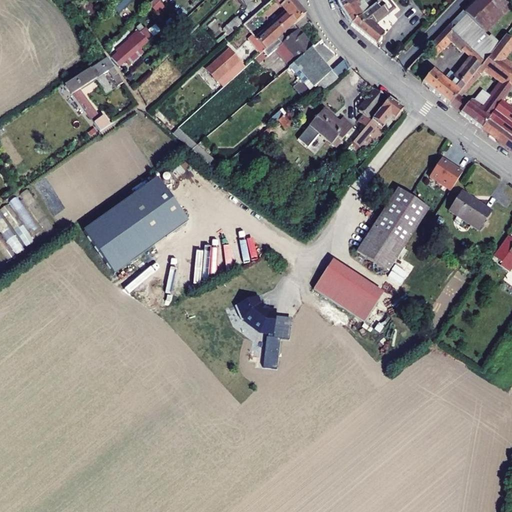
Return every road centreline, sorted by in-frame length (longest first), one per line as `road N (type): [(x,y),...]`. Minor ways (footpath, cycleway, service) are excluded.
road 1 (track): [(300,268),(420,105)]
road 2 (tertiary): [(386,79),(498,161)]
